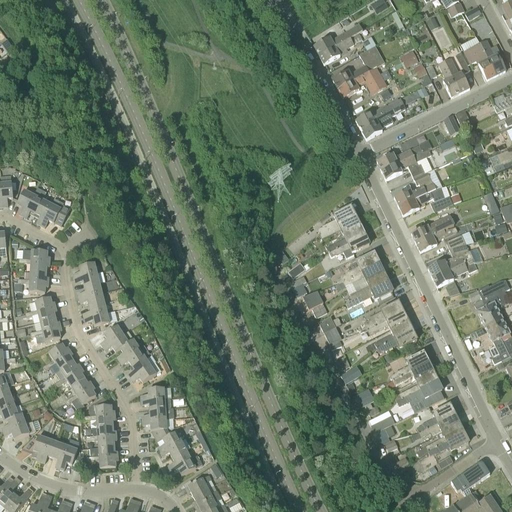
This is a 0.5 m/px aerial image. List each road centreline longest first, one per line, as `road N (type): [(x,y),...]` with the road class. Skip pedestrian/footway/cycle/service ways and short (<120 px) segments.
road 1 (secondary): [(78,0),(300,511)]
road 2 (secondary): [(320,511),(101,0)]
road 3 (residential): [(511,466),(358,155)]
road 4 (residential): [(133,489),(123,400),(72,320),(62,249),(0,216)]
road 5 (residential): [(358,155),(270,0)]
road 6 (residential): [(358,155),(511,80)]
road 7 (residential): [(0,454),(78,489),(133,489)]
